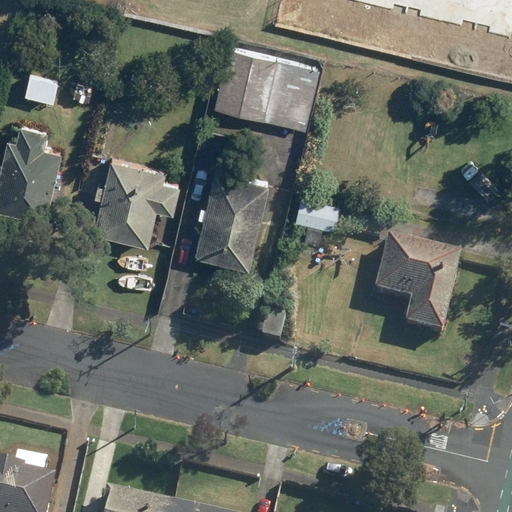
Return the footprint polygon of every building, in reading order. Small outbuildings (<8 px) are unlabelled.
[(511,0),(348,0),(511,39),(511,0)] [(166,52),(110,46),(106,81),(130,83),(128,94),(146,97),(147,86),(161,87),(166,52)] [(268,56),(225,47),(211,107),(305,128),(319,68),(268,56)] [(500,148),(504,116),(490,114),(486,146),(500,148)] [(19,128),(16,144),(8,143),(0,178),(0,215),(48,226),(64,155),(46,151),(50,135),(19,128)] [(172,218),(177,189),(162,186),(164,174),(110,163),(95,237),(150,248),(157,215),(172,218)] [(252,270),(271,188),(215,175),(196,257),(252,270)] [(335,233),(341,209),(301,200),(295,224),(335,233)] [(375,287),(412,296),(406,320),(443,329),(462,251),(388,233),(375,287)] [(6,470),(0,468),(0,511),(43,511),(51,481),(42,479),(46,465),(10,456),(6,470)] [(185,511),(102,492),(97,511),(185,511)]
